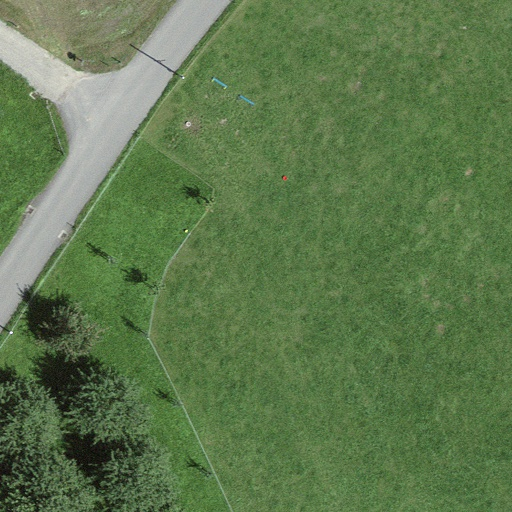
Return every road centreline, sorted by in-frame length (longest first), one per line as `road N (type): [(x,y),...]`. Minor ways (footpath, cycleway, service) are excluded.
road 1 (unclassified): [(0,299),(123,114),(212,0)]
road 2 (track): [(0,40),(123,114)]
